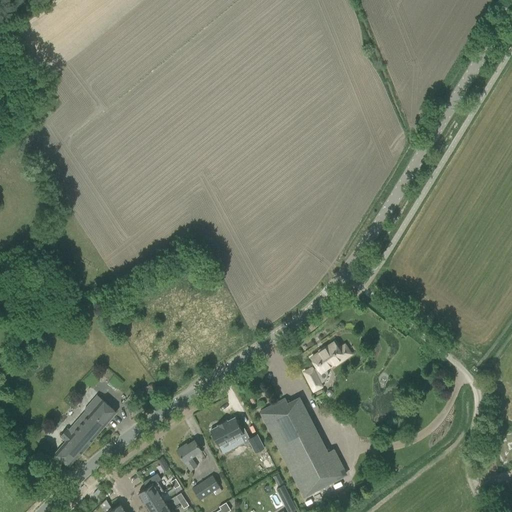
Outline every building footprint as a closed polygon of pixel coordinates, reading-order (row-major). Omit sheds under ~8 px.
[(312,368),(304,372),(314,391),(322,387),(316,375),(320,372),(321,372),(334,363),(335,365),(338,363),(340,363),(342,361),(343,360),(347,357),(348,355),(349,352),(348,350),(346,348),(343,347),(341,348),(338,349),(334,343),(325,349),(325,348),(320,352),(311,358),(317,367),(313,370),(312,368)] [(66,441),(55,453),(70,466),(93,438),(116,412),(97,396),(86,409),(91,413),(73,432),(68,428),(61,436),(66,441)] [(260,411),(304,497),(341,478),(299,398),(288,403),(285,398),(260,411)] [(212,415),(205,419),(213,436),(235,425),(239,434),(244,431),(250,442),(258,437),(251,424),(244,428),(239,417),(235,419),(229,407),(222,411),(221,410),(212,414),(212,415)] [(177,450),(182,459),(190,471),(197,466),(191,457),(201,451),(195,441),(184,447),(183,446),(177,450)] [(278,474),(273,477),(278,486),(282,483),(278,474)] [(192,489),(200,501),(213,492),(216,496),(222,492),(220,488),(212,475),(192,489)] [(144,503),(160,493),(160,494),(164,491),(158,481),(138,494),(144,503)] [(283,486),(276,489),(284,505),(291,502),(283,486)] [(150,511),(165,503),(160,494),(160,493),(144,503),(149,511),(150,511)] [(227,511),(231,510),(226,502),(219,507),(221,509),(222,511),(227,511)] [(171,511),(165,503),(150,511),(170,511),(171,511)]
